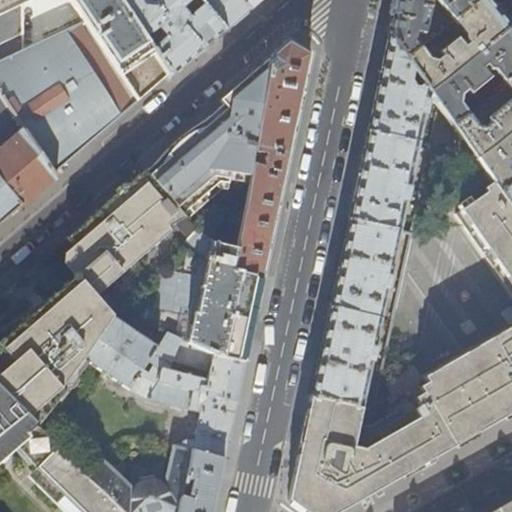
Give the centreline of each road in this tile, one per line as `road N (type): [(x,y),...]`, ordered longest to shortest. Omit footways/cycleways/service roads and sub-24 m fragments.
road 1 (residential): [(246,511),(356,4)]
road 2 (residential): [(0,257),(292,7),(356,4)]
